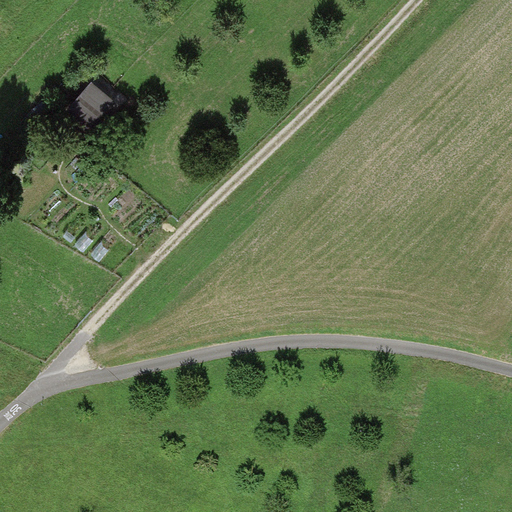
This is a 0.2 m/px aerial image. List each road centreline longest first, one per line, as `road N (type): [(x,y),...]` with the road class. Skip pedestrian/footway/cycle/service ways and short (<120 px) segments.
road 1 (track): [(30,389),(416,0)]
road 2 (track): [(0,420),(30,389),(187,355),(315,342),(441,355),(511,373)]
